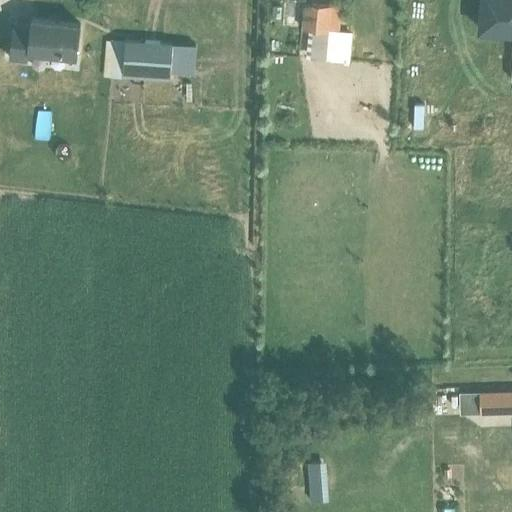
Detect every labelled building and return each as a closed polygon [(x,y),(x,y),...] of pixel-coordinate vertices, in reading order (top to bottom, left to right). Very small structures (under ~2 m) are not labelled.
[(511,0),(481,0),(479,28),(511,31),(511,63),(511,79),(511,78),(511,0)] [(329,26),(331,4),(306,1),(304,28),(319,29),(319,34),(328,35),(329,26)] [(12,22),(9,56),(27,58),(28,50),(77,55),(80,23),(30,18),(30,24),(12,22)] [(171,42),(111,37),(108,75),(168,80),(171,42)] [(452,69),(451,151),(511,151),(511,87),(507,88),(507,69),(452,69)] [(511,388),(480,389),(481,412),(511,411),(511,388)]
